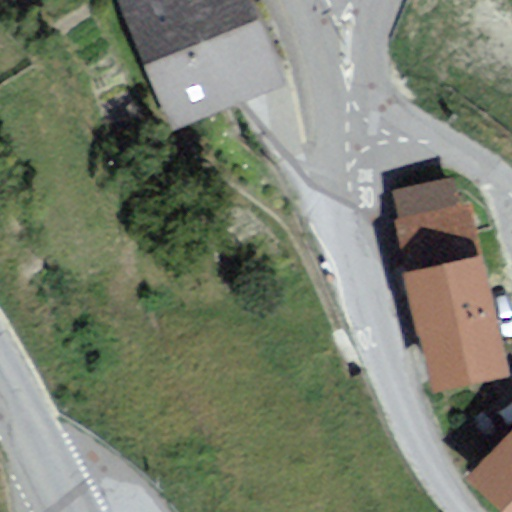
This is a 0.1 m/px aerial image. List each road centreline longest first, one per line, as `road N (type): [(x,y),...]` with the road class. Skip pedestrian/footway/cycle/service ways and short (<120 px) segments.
road 1 (residential): [(462,511),(382,394),(326,210),(355,98)]
road 2 (residential): [(511,218),(355,98)]
road 3 (secondary): [(0,382),(70,511)]
